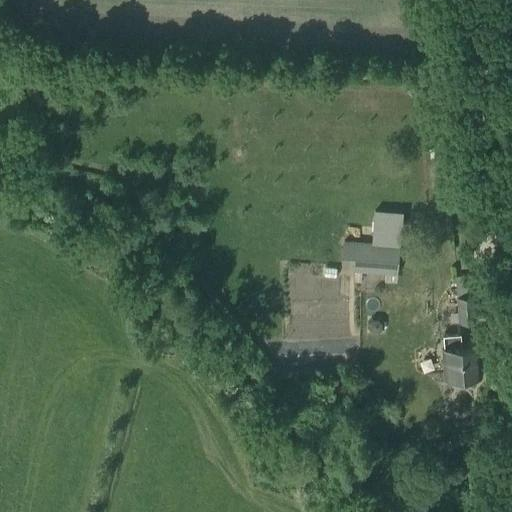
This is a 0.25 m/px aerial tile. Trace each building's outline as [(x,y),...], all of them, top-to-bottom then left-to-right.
[(442,236),(454,231),(445,211),(433,216),(442,236)] [(345,243),(344,257),(358,259),(357,272),(398,276),(401,248),(402,215),(374,214),(374,246),(345,243)] [(474,278),(458,279),(459,299),(475,298),(474,278)] [(475,298),(459,299),(461,325),(477,325),(475,298)] [(331,331),(331,312),(273,312),(273,338),(311,337),(311,331),(331,331)] [(462,336),(444,337),(445,350),(448,350),(449,381),(483,379),(481,348),(463,349),(462,336)]
